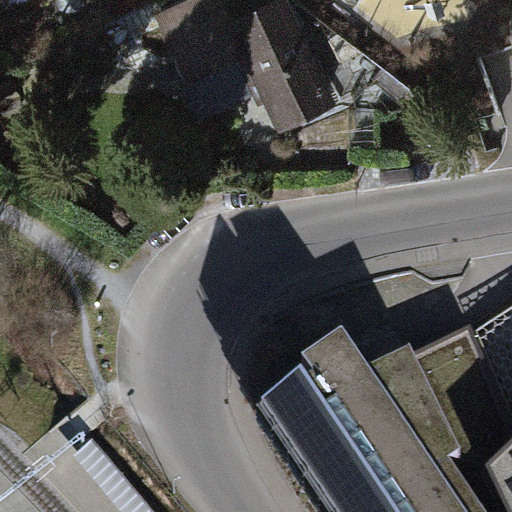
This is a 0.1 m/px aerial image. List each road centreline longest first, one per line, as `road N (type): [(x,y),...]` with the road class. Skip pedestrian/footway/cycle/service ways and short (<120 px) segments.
road 1 (residential): [(243,511),(184,423),(173,390),(174,331),(196,280),(218,260),(298,233)]
road 2 (residential): [(298,233),(511,201)]
road 3 (track): [(0,211),(174,331)]
